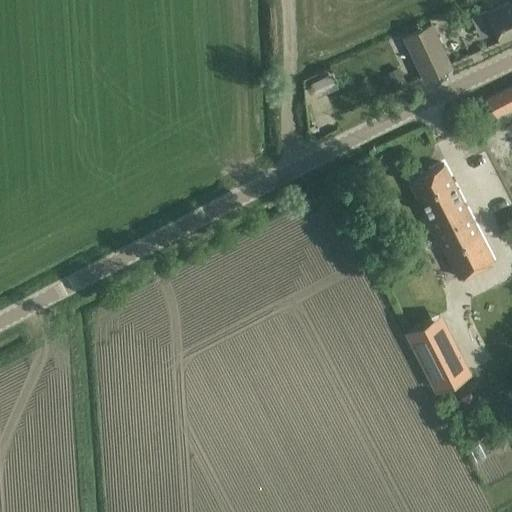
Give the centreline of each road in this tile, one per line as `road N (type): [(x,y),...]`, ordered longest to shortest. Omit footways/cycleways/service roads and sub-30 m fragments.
road 1 (unclassified): [(0,323),(511,64)]
road 2 (track): [(294,173),(283,0)]
